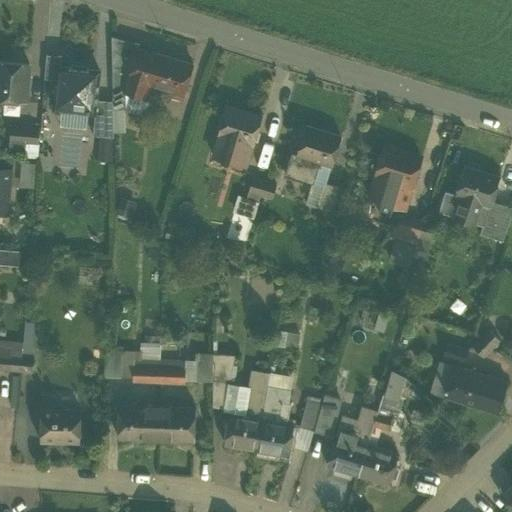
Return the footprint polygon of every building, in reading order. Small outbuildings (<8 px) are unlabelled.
[(139,45),(111,36),(112,95),(124,95),(125,90),(125,89),(137,48),(138,48),(139,45)] [(148,85),(182,96),(191,65),(138,48),(137,48),(125,89),(125,90),(145,96),(148,85)] [(45,79),(57,80),(58,66),(61,67),(62,56),(46,55),(45,79)] [(0,99),(28,102),(31,63),(0,60),(0,99)] [(61,67),(58,66),(57,80),(54,109),(61,110),(88,113),(95,114),(97,99),(100,71),(86,69),(84,71),(73,70),(71,68),(61,67)] [(113,101),(113,110),(125,110),(126,110),(125,95),(124,95),(112,95),(113,101)] [(113,101),(97,99),(95,114),(92,135),(100,136),(113,137),(113,134),(113,110),(113,101)] [(212,154),(247,165),(262,116),(227,105),(212,154)] [(86,130),(88,113),(61,110),(60,127),(86,130)] [(113,110),(113,134),(125,133),(125,110),(113,110)] [(24,155),(38,156),(39,143),(40,128),(12,126),(11,147),(25,148),(24,155)] [(312,183),(313,183),(319,162),(332,166),(341,136),(307,126),(299,154),(294,152),(287,176),(312,183)] [(114,162),(113,137),(100,136),(97,160),(114,162)] [(372,197),(393,203),(399,182),(412,186),(420,156),(387,146),(378,176),(379,176),(372,197)] [(9,171),(13,171),(14,157),(0,155),(0,169),(9,171)] [(37,164),(20,162),(18,187),(35,189),(37,164)] [(327,182),(332,166),(319,162),(313,183),(312,183),(305,204),(318,208),(326,182),(327,182)] [(483,226),(489,206),(490,207),(490,205),(499,177),(465,166),(455,195),(445,191),(439,212),(483,226)] [(0,211),(6,212),(9,171),(0,169),(0,211)] [(249,197),(259,200),(261,195),(266,180),(255,177),(249,197)] [(261,195),(273,199),(277,184),(266,180),(261,195)] [(318,208),(331,212),(340,186),(327,182),(326,182),(318,208)] [(405,207),(412,186),(399,182),(393,203),(405,207)] [(254,218),(259,200),(249,197),(238,194),(232,212),(254,218)] [(122,198),(117,214),(132,218),(137,202),(122,198)] [(480,234),(503,242),(511,212),(490,205),(490,207),(489,206),(483,226),(480,234)] [(393,239),(417,246),(420,236),(424,222),(395,213),(388,237),(393,239)] [(420,236),(431,239),(436,225),(424,222),(420,236)] [(410,269),(417,246),(393,239),(387,262),(410,269)] [(0,263),(19,265),(20,251),(0,249),(0,263)] [(373,328),(387,329),(388,312),(374,311),(373,328)] [(32,357),(35,323),(25,321),(23,347),(22,356),(32,357)] [(489,330),(481,338),(492,349),(500,340),(489,330)] [(287,332),(284,347),(297,350),(300,335),(287,332)] [(484,357),(492,349),(481,338),(473,347),(484,357)] [(140,342),(140,351),(142,351),(142,359),(159,359),(159,342),(140,342)] [(443,357),(464,363),(468,350),(447,343),(443,357)] [(0,369),(19,371),(21,356),(10,355),(11,346),(0,344),(0,369)] [(23,347),(11,346),(10,355),(21,356),(22,356),(23,347)] [(104,375),(121,376),(123,351),(106,350),(104,375)] [(121,376),(133,377),(134,359),(142,359),(142,351),(140,351),(123,351),(121,376)] [(199,380),(213,380),(213,355),(199,355),(199,360),(199,380)] [(235,355),(213,355),(213,380),(213,407),(225,408),(229,385),(235,355)] [(19,371),(32,372),(34,357),(32,357),(22,356),(21,356),(19,371)] [(133,380),(158,381),(159,359),(142,359),(134,359),(133,377),(133,380)] [(185,360),(159,359),(158,381),(184,382),(185,381),(185,360)] [(185,360),(185,381),(199,381),(199,380),(199,360),(185,360)] [(430,391),(445,396),(454,366),(439,362),(430,391)] [(454,366),(445,396),(498,413),(507,382),(454,366)] [(248,388),(248,391),(244,415),(229,413),(224,444),(256,450),(267,385),(269,373),(251,370),(248,388)] [(391,370),(383,396),(398,400),(406,377),(391,370)] [(294,377),(269,373),(267,385),(292,389),(294,377)] [(230,410),(229,413),(244,415),(248,391),(248,388),(229,385),(225,408),(230,410)] [(292,389),(267,385),(256,450),(288,455),(290,447),(294,424),(282,422),(283,417),(280,417),(283,402),(290,404),(292,389)] [(290,447),(307,451),(313,429),(331,436),(340,400),(323,395),(321,405),(307,402),(301,425),(294,424),(290,447)] [(120,438),(156,439),(157,401),(144,400),(144,406),(121,405),(120,438)] [(171,401),(157,401),(156,439),(195,440),(196,407),(171,406),(171,401)] [(381,402),(378,412),(374,426),(388,430),(395,406),(381,402)] [(54,412),(54,408),(54,404),(42,404),(42,412),(54,412)] [(359,475),(359,474),(368,445),(374,426),(378,412),(362,407),(358,421),(342,416),(327,465),(359,475)] [(41,441),(80,442),(81,409),(54,408),(54,412),(42,412),(41,441)] [(399,455),(368,445),(359,474),(390,484),(399,455)] [(511,485),(510,484),(499,495),(510,507),(511,504),(511,485)]
